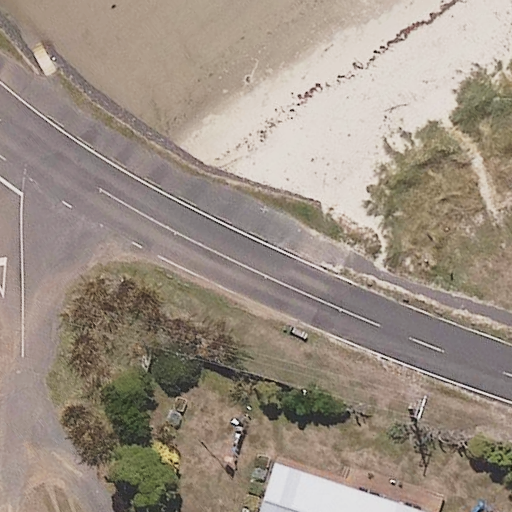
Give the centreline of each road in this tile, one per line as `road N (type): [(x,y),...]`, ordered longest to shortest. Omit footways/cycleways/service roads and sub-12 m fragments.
road 1 (secondary): [(511,373),(270,279),(39,152)]
road 2 (unclassified): [(39,152),(21,192),(21,377),(9,511)]
